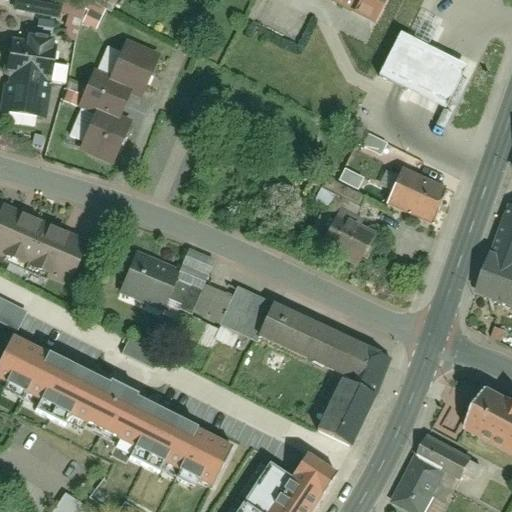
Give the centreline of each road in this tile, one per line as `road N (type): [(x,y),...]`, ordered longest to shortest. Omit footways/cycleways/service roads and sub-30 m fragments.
road 1 (residential): [(431,333),(66,184),(0,171)]
road 2 (tertiary): [(431,333),(511,114)]
road 3 (tertiary): [(341,511),(431,333)]
